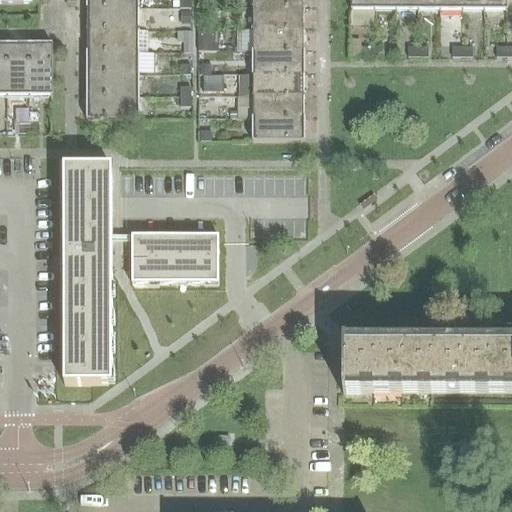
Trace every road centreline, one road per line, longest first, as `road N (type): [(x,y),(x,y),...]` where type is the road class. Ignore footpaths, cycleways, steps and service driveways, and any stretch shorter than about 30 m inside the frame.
road 1 (tertiary): [(139,419),(511,150)]
road 2 (tertiary): [(0,482),(58,479),(93,466),(139,419)]
road 3 (tertiary): [(139,419),(74,452),(0,459)]
